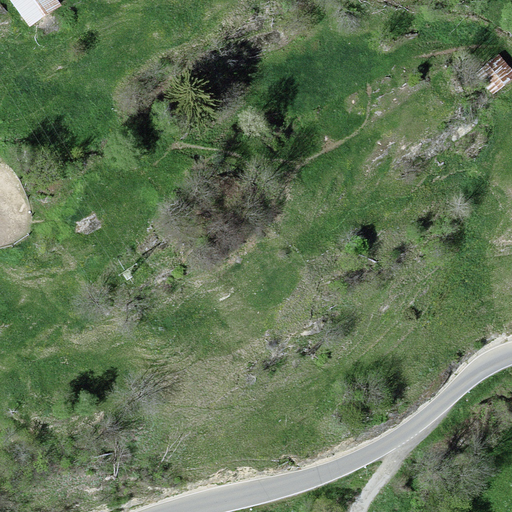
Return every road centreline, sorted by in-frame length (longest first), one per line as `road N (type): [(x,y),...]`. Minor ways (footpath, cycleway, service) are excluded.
road 1 (tertiary): [(179,511),(373,453),(473,372),(511,353)]
road 2 (track): [(427,415),(356,511)]
